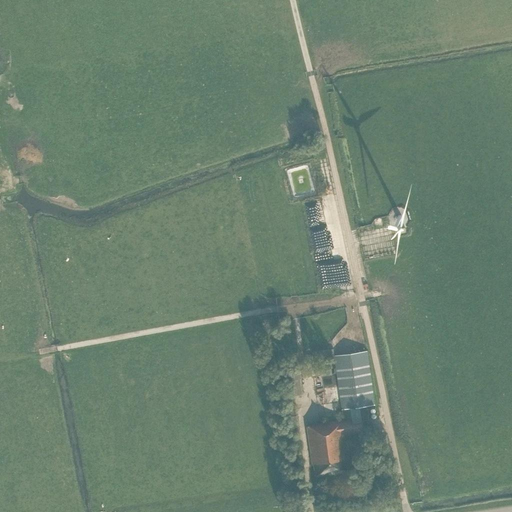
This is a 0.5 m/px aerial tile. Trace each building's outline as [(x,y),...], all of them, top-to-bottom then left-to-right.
[(361,229),(366,256),(397,250),(396,245),(388,247),(386,237),(393,235),(392,224),(361,229)] [(351,471),(346,434),(364,432),(364,436),(375,434),(374,425),(363,426),(362,420),(369,419),(367,405),(375,404),(367,351),(334,356),(344,420),(317,424),(317,425),(307,426),(312,464),(314,464),(316,476),(351,471)] [(321,376),(332,374),(330,363),(319,364),(321,376)] [(284,370),(287,396),(302,394),(299,369),(284,370)] [(285,417),(287,432),(299,430),(296,415),(295,409),(287,410),(288,417),(285,417)] [(365,452),(366,460),(376,459),(375,450),(365,452)]
